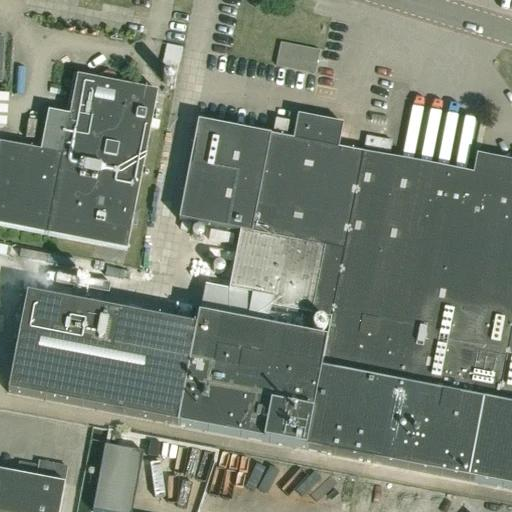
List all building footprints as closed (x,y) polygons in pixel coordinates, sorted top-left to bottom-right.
[(0,226),(128,251),(159,92),(79,77),(72,113),(51,109),(42,152),(0,144),(0,226)] [(511,163),(478,157),(474,176),(339,150),(344,126),(299,117),(294,142),(199,123),(180,222),(253,236),(250,251),(282,257),(289,262),(282,299),(315,305),(313,317),(332,321),(328,341),(266,329),(201,317),(200,316),(198,329),(29,296),(10,394),(511,491),(511,163)] [(278,134),(291,137),(294,124),(281,121),(278,134)] [(365,150),(391,154),(394,143),(368,138),(365,150)] [(136,280),(139,268),(112,263),(110,275),(136,280)] [(248,280),(245,296),(266,300),(269,284),(248,280)] [(132,511),(144,454),(105,447),(92,511),(132,511)] [(60,511),(65,486),(65,485),(68,468),(39,463),(39,466),(20,463),(17,476),(0,472),(0,511),(60,511)]
